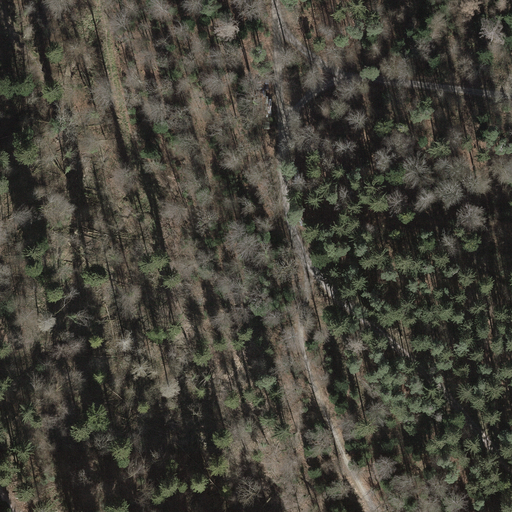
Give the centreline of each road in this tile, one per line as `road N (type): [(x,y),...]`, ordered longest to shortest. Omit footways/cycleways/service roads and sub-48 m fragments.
road 1 (track): [(511,466),(436,381),(307,261)]
road 2 (track): [(511,290),(439,221),(279,131)]
road 3 (track): [(375,511),(315,393),(301,342),(307,261)]
road 4 (track): [(511,96),(348,75),(301,47),(276,14)]
road 5 (track): [(307,261),(290,215),(279,131)]
